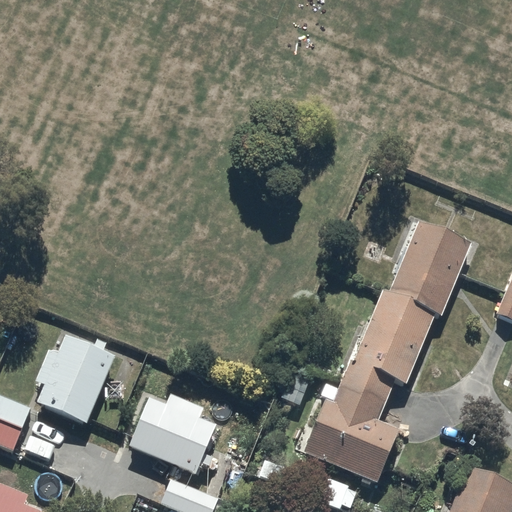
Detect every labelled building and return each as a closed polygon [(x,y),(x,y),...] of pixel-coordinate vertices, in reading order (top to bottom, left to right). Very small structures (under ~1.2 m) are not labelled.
[(324,410),(301,462),(371,493),(394,443),(373,434),(391,393),(401,397),(432,327),(438,330),(471,255),(416,231),(385,303),(380,301),(331,413),(324,410)] [(511,285),(494,324),(511,331),(511,285)] [(42,396),(34,415),(84,436),(113,369),(99,364),(103,354),(94,350),(89,360),(62,349),(56,364),(46,360),(32,392),(42,396)] [(29,413),(0,401),(0,450),(12,456),(29,413)] [(146,408),(126,456),(192,484),(196,474),(205,478),(209,469),(201,466),(214,437),(195,429),(200,418),(169,405),(164,416),(146,408)] [(511,511),(511,496),(464,477),(450,511),(511,511)] [(212,511),(215,508),(168,488),(158,511),(212,511)] [(0,511),(23,511),(26,506),(0,494),(0,511)]
